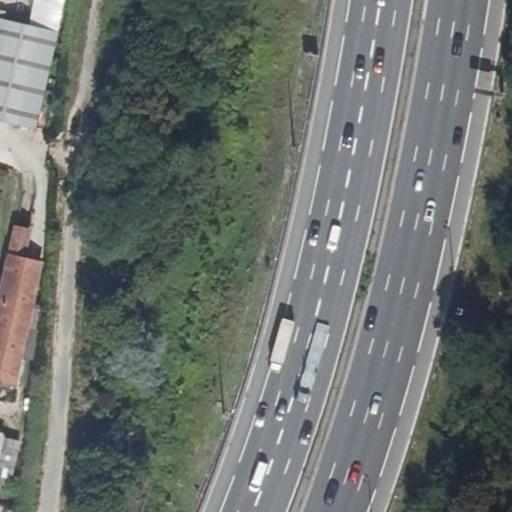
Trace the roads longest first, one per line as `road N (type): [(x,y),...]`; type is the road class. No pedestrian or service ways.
road 1 (motorway): [(331,511),(375,388),(441,126),(460,0)]
road 2 (motorway): [(372,0),(298,368),(244,511)]
road 3 (track): [(48,511),(71,187),(103,0)]
